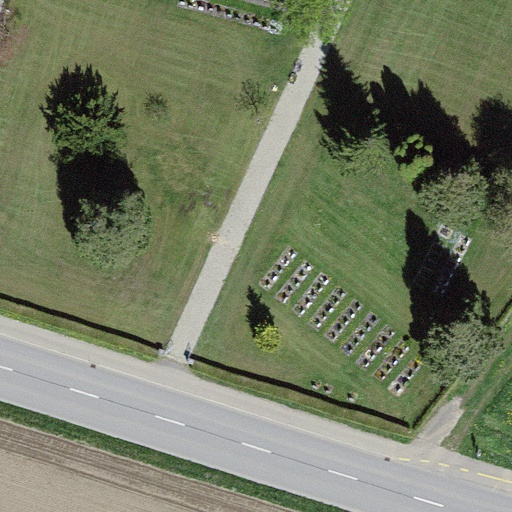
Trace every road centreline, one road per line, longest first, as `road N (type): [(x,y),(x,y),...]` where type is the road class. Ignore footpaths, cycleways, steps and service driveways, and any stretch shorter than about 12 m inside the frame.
road 1 (tertiary): [(487,511),(308,464),(0,362)]
road 2 (track): [(401,489),(511,344)]
